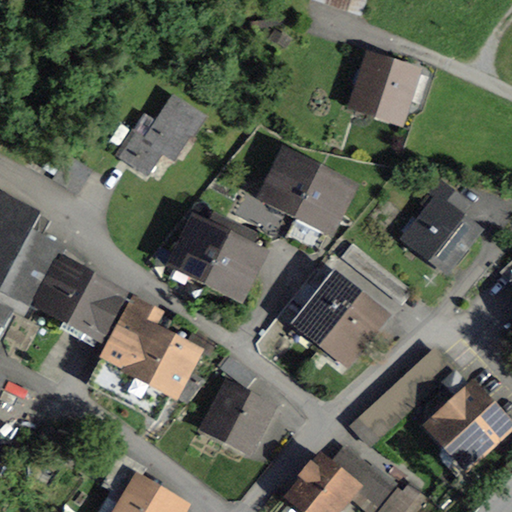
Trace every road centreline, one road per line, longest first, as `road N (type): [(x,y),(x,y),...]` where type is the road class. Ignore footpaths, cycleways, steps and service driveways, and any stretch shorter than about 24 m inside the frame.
road 1 (residential): [(323,427),(195,334),(0,164)]
road 2 (residential): [(323,427),(505,269)]
road 3 (residential): [(222,511),(117,431),(30,411)]
road 4 (residential): [(313,27),(511,96)]
